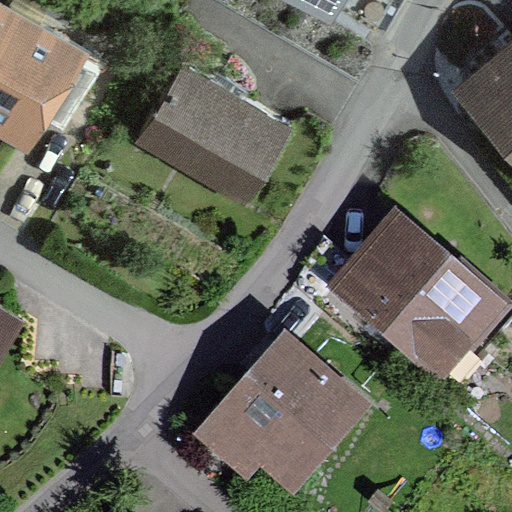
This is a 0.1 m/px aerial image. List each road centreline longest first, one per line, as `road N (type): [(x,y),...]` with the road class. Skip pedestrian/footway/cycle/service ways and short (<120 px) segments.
road 1 (residential): [(429,0),(288,238),(191,358)]
road 2 (residential): [(191,358),(30,511)]
road 3 (residential): [(0,248),(191,358)]
